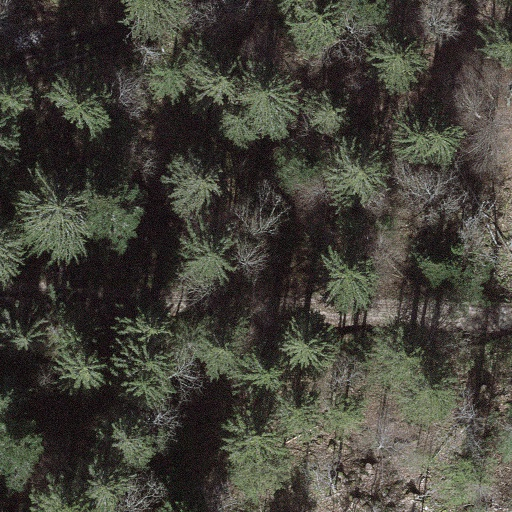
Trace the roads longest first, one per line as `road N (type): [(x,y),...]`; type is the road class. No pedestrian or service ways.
road 1 (track): [(0,286),(511,314)]
road 2 (track): [(0,67),(183,0)]
